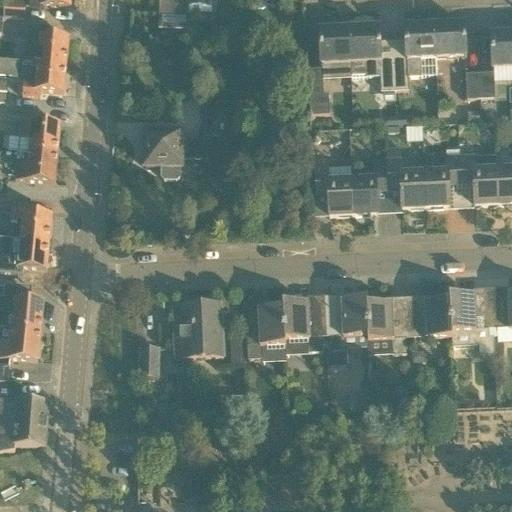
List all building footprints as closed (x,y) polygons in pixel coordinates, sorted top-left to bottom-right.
[(70,10),(70,0),(31,0),(31,8),(42,9),(70,10)] [(211,13),(211,0),(159,0),(159,13),(191,15),(192,12),(211,13)] [(24,22),(25,4),(6,3),(5,21),(24,22)] [(466,60),(464,26),(463,26),(463,27),(435,28),(436,62),(466,60)] [(437,79),(435,62),(436,62),(435,28),(434,28),(434,29),(406,30),(406,29),(405,29),(407,67),(395,68),(396,93),(407,93),(408,93),(408,80),(437,79)] [(66,68),(68,40),(46,38),(46,31),(29,30),(27,44),(39,45),(38,65),(66,68)] [(379,31),(350,32),(353,81),(380,79),(381,95),(396,93),(395,68),(380,69),(380,50),(379,31)] [(323,97),(322,82),(353,81),(350,32),(319,34),(321,71),(308,72),(309,92),(311,118),(329,117),(328,97),(323,97)] [(492,70),(511,69),(511,37),(491,38),(492,70)] [(0,76),(17,79),(19,64),(0,62),(0,76)] [(63,96),(66,68),(38,65),(36,86),(24,85),(22,99),(40,101),(41,94),(63,96)] [(481,101),(494,101),(493,75),(479,76),(481,101)] [(466,102),(481,101),(479,76),(465,77),(466,102)] [(0,105),(7,106),(11,84),(0,82),(0,105)] [(239,138),(240,108),(207,107),(207,138),(239,138)] [(480,117),(467,118),(468,129),(481,128),(480,117)] [(381,131),(387,131),(398,130),(398,118),(381,119),(381,131)] [(398,130),(399,130),(412,129),(411,118),(398,118),(398,130)] [(57,157),(60,126),(21,123),(18,152),(30,154),(57,157)] [(181,142),(181,138),(146,137),(146,153),(142,157),(142,162),(145,166),(145,170),(161,171),(161,180),(165,184),(177,184),(180,181),(180,173),(181,173),(181,162),(207,162),(208,142),(181,142)] [(354,219),(378,218),(377,196),(389,195),(389,191),(388,151),(387,151),(387,165),(375,165),(376,169),(367,169),(364,173),(365,183),(353,184),(354,219)] [(388,151),(389,191),(400,191),(401,213),(427,212),(425,177),(424,177),(423,170),(401,171),(401,164),(400,164),(399,151),(388,151)] [(55,187),(57,157),(30,154),(28,166),(17,165),(16,183),(27,184),(55,187)] [(496,159),(460,161),(462,188),(473,187),(474,210),(499,209),(497,173),(496,159)] [(449,188),(462,188),(460,161),(448,162),(448,176),(425,177),(427,212),(450,211),(449,188)] [(328,170),(327,163),(314,164),(315,199),(328,198),(329,220),(354,219),(353,184),(352,184),(351,170),(328,170)] [(499,209),(511,208),(511,172),(497,173),(499,209)] [(21,243),(49,245),(52,217),(29,215),(30,207),(13,206),(12,222),(23,223),(22,233),(21,243)] [(47,273),(49,245),(21,243),(20,253),(19,262),(8,261),(7,278),(23,279),(23,271),(47,273)] [(511,295),(510,296),(509,291),(495,292),(497,332),(509,331),(510,333),(511,333),(511,295)] [(489,340),(487,292),(473,293),(473,297),(449,299),(449,303),(451,341),(452,350),(480,348),(480,358),(495,357),(493,339),(489,340)] [(348,371),(346,342),(368,341),(368,339),(367,307),(367,302),(343,303),(343,298),(324,299),(326,326),(330,326),(331,347),(326,347),(328,371),(348,371)] [(323,355),(320,299),(306,300),(307,305),(283,306),(283,311),(285,343),(308,342),(309,355),(323,355)] [(431,304),(431,299),(412,300),(414,340),(426,340),(426,342),(451,341),(449,303),(431,304)] [(40,334),(43,304),(4,300),(3,318),(13,318),(12,332),(40,334)] [(407,357),(404,301),(386,301),(386,306),(367,307),(368,339),(368,341),(368,343),(393,342),(393,357),(407,357)] [(264,312),(264,307),(246,308),(248,363),(262,362),(262,349),(285,348),(285,343),(283,311),(264,312)] [(176,311),(178,362),(226,360),(224,309),(176,311)] [(0,360),(38,364),(40,334),(12,332),(11,343),(0,343),(0,346),(0,360)] [(230,354),(242,353),(242,338),(229,339),(230,354)] [(158,380),(159,352),(141,351),(140,379),(158,380)] [(0,384),(7,384),(9,368),(0,367),(0,384)] [(405,389),(391,393),(396,409),(409,405),(405,389)] [(17,403),(0,401),(0,419),(14,420),(13,439),(0,438),(0,452),(13,452),(14,448),(46,450),(49,404),(17,402),(17,403)] [(312,403),(312,415),(328,414),(327,402),(312,403)] [(260,407),(246,408),(247,422),(261,421),(260,407)] [(138,434),(138,439),(142,438),(143,443),(172,442),(171,425),(171,423),(138,424),(138,434)]
